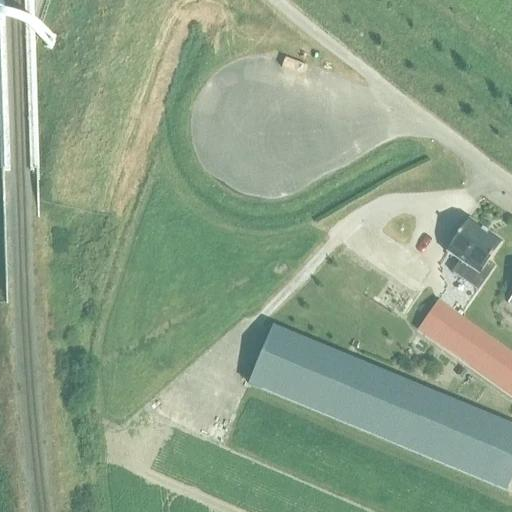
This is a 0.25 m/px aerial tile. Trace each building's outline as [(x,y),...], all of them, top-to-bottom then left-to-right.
[(288,56),(285,66),(309,73),(312,63),(288,56)] [(368,220),(352,244),(421,289),(437,265),(368,220)] [(469,269),(479,276),(500,245),(468,222),(446,253),(460,263),(457,267),(467,274),(469,269)] [(418,331),(511,397),(511,355),(437,303),(418,331)] [(248,385),(506,492),(511,477),(511,429),(271,330),(248,385)]
